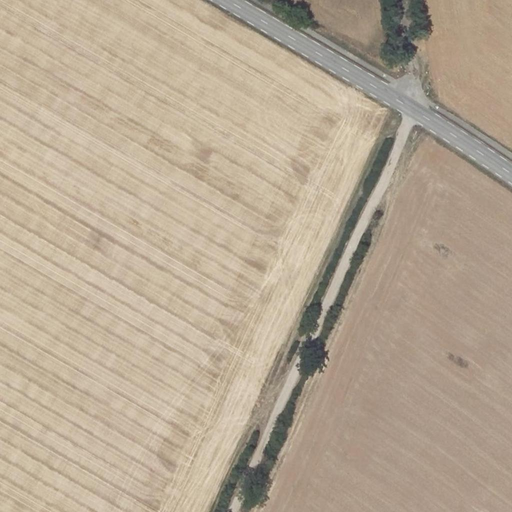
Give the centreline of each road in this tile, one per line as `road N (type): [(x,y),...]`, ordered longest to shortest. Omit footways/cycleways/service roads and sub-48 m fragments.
road 1 (track): [(229,511),(411,105)]
road 2 (secondary): [(411,105),(225,0)]
road 3 (secondary): [(511,173),(411,105)]
